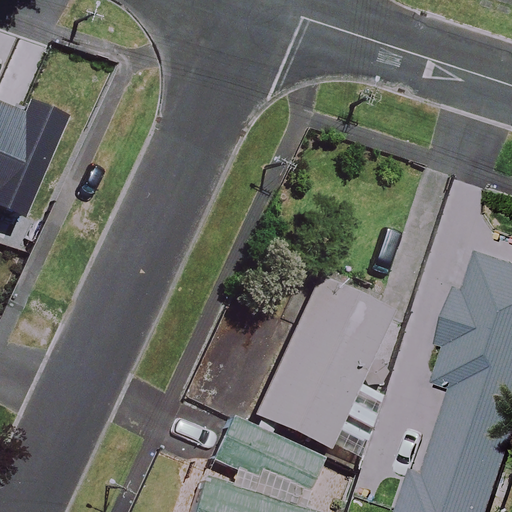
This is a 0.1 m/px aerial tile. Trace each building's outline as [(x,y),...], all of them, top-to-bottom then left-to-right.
[(0,275),(31,178),(0,168),(0,275)] [(495,270),(455,257),(429,334),(437,337),(426,370),(471,384),(441,476),(498,495),(511,452),(511,426),(507,425),(511,411),(511,267),(498,262),(495,270)] [(323,451),(326,443),(353,456),(380,399),(353,386),(387,312),(316,278),(251,417),(323,451)] [(425,406),(387,393),(358,476),(396,489),(425,406)] [(291,511),(205,483),(195,511),(291,511)]
